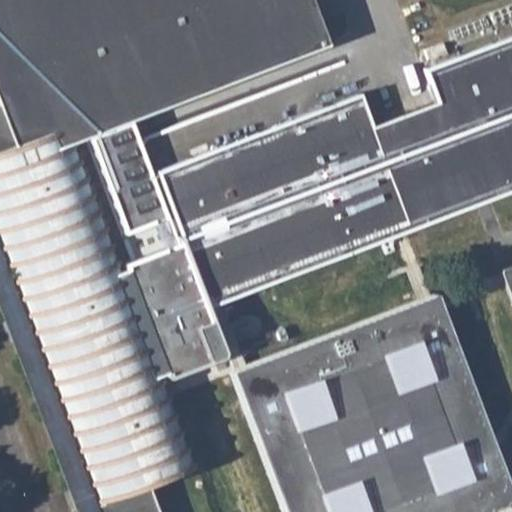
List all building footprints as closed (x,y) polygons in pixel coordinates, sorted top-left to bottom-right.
[(325,45),(307,0),(0,0),(0,254),(96,511),(157,511),(148,488),(198,470),(171,399),(164,381),(223,358),(205,310),(178,239),(171,241),(119,261),(73,138),(84,134),(121,231),(161,216),(124,119),(325,45)] [(392,121),(376,127),(413,232),(471,208),(484,203),(493,199),(511,191),(511,33),(423,66),(438,103),(392,121)] [(293,122),(344,259),(404,236),(413,232),(376,127),(369,108),(365,96),(293,122)] [(344,259),(293,122),(269,131),(172,167),(223,304),(344,259)] [(223,304),(172,167),(154,173),(178,239),(205,310),(223,304)] [(96,511),(0,254),(0,321),(72,511),(96,511)] [(511,265),(506,268),(501,270),(511,300),(511,265)] [(239,368),(228,372),(229,375),(279,511),(479,511),(489,508),(511,500),(511,496),(511,493),(437,305),(432,293),(420,297),(248,364),(239,368)]
